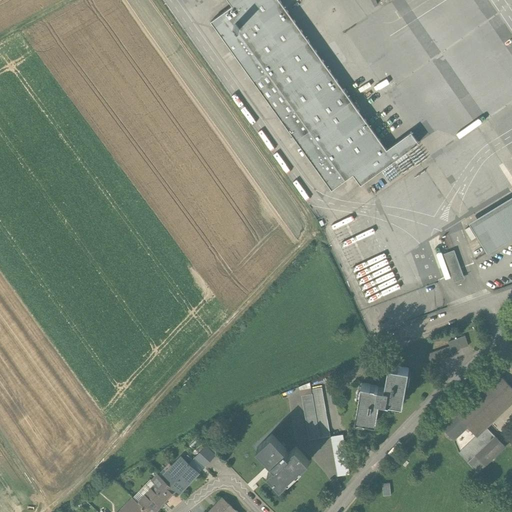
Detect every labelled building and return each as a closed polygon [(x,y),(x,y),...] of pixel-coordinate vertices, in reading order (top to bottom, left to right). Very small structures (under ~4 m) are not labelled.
[(227,0),(232,6),(211,21),(331,189),(353,174),(360,184),(418,142),(411,132),(387,149),(277,0),(227,0)] [(483,0),(452,0),(462,18),(487,5),(483,0)] [(394,184),(431,157),(420,142),(383,170),(394,184)] [(511,201),(471,227),(487,254),(511,238),(511,201)] [(453,253),(445,256),(455,281),(462,278),(453,253)] [(464,337),(447,343),(448,347),(426,355),(430,366),(452,358),(451,353),(468,347),(464,337)] [(362,383),(356,418),(376,422),(380,400),(403,403),(409,369),(389,365),(385,387),(362,383)] [(511,402),(511,388),(498,374),(456,414),(457,416),(453,419),(452,418),(442,428),(453,440),(467,426),(476,436),(458,453),(477,472),(504,446),(483,424),(506,402),(509,405),(511,402)] [(330,437),(322,388),(311,390),(320,439),(330,437)] [(320,439),(312,394),(301,396),(309,441),(320,439)] [(268,473),(280,487),(287,481),(286,480),(300,467),(301,467),(308,461),(295,447),(288,454),(285,450),(286,450),(272,435),(257,449),(271,464),(272,463),(275,466),(268,473)] [(338,476),(350,474),(343,435),(331,437),(338,476)] [(215,456),(205,447),(195,458),(204,467),(215,456)] [(184,459),(189,464),(193,461),(187,456),(184,459)] [(175,490),(179,494),(198,473),(189,464),(184,459),(181,457),(172,467),(174,469),(164,480),(175,490)] [(147,511),(154,511),(175,490),(164,480),(158,474),(152,481),(150,479),(133,498),(147,511)] [(384,497),(390,496),(389,484),(382,485),(384,497)] [(147,511),(133,498),(119,511),(147,511)] [(210,511),(236,511),(222,499),(215,506),(216,506),(210,511)]
